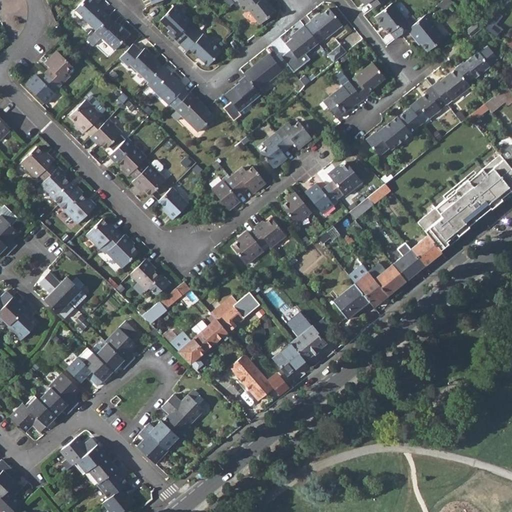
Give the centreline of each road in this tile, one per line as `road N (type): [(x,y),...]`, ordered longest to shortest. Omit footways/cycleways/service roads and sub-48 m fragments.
road 1 (tertiary): [(511,236),(182,507)]
road 2 (residential): [(0,78),(155,237),(184,254),(320,153)]
road 3 (residential): [(300,0),(209,85),(122,0)]
road 4 (residential): [(86,414),(156,363),(169,384),(118,444)]
